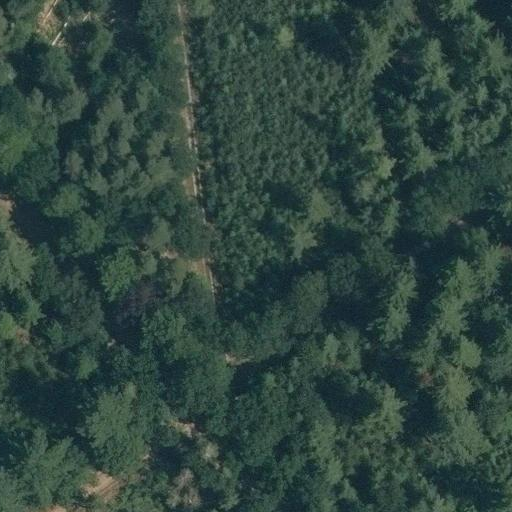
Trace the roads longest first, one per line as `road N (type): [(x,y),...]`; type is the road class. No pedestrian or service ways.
road 1 (track): [(511,178),(53,511)]
road 2 (track): [(0,200),(182,417),(209,435),(274,511)]
